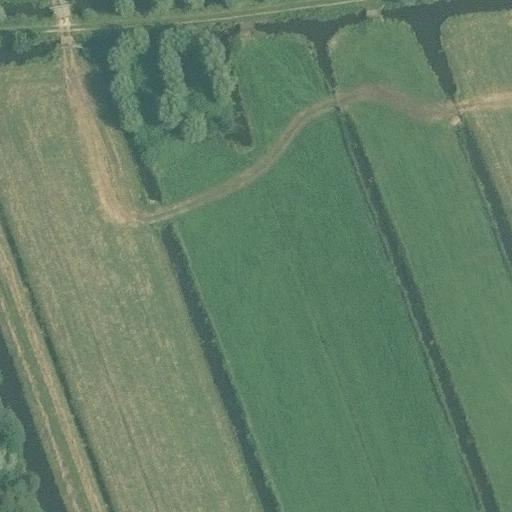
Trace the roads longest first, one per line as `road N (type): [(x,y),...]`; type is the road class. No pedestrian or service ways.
road 1 (track): [(0,32),(349,0)]
road 2 (track): [(87,511),(0,273)]
